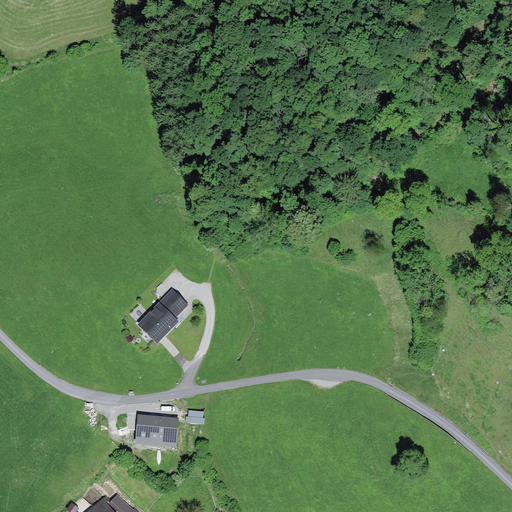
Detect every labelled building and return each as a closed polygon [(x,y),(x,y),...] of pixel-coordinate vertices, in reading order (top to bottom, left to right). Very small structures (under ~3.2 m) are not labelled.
[(173,290),(138,326),(157,345),(179,323),(176,320),(189,306),(173,290)] [(190,420),(205,421),(206,409),(191,408),(190,420)] [(152,423),(149,427),(159,436),(163,432),(152,423)] [(137,433),(125,446),(143,462),(163,441),(159,436),(149,427),(146,424),(137,433)] [(125,446),(137,433),(130,425),(117,438),(125,446)] [(117,495),(109,504),(116,511),(136,511),(134,509),(133,510),(117,495)] [(112,511),(103,500),(88,511),(112,511)]
